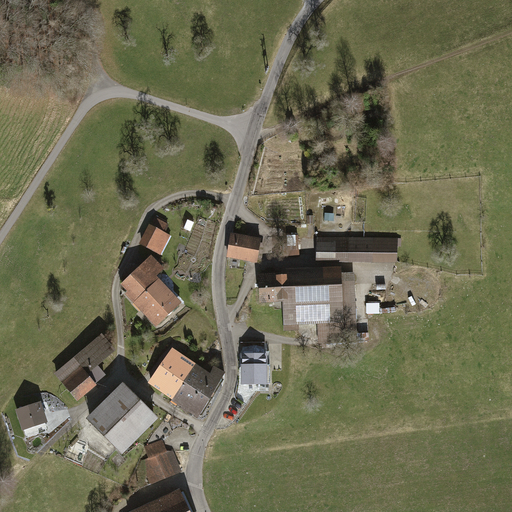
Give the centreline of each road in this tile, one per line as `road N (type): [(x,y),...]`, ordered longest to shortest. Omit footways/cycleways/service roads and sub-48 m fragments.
road 1 (tertiary): [(203,511),(196,456),(229,374),(222,244),(276,72),(316,0)]
road 2 (track): [(255,134),(102,86),(72,0)]
road 3 (track): [(102,86),(0,239)]
